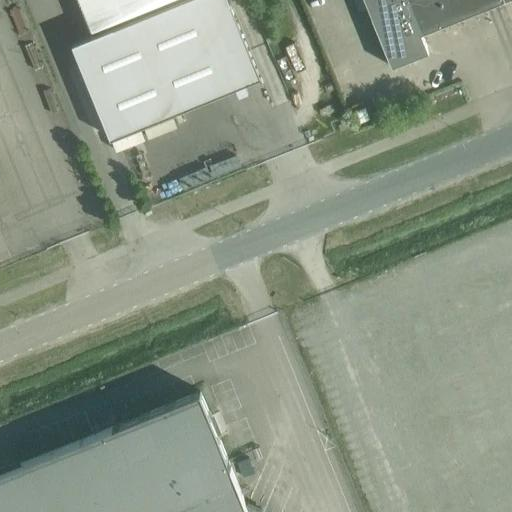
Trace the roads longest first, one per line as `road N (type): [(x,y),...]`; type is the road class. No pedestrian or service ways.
road 1 (unclassified): [(511,136),(0,346)]
road 2 (unknown): [(336,511),(226,253)]
road 3 (unknown): [(341,326),(407,511)]
road 4 (unknown): [(511,246),(341,326)]
